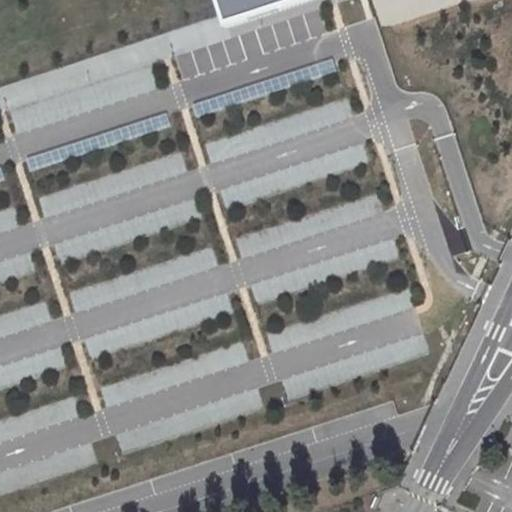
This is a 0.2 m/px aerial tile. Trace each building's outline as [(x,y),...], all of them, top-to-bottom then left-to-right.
[(223,0),(234,29),(320,0),(223,0)] [(225,92),(191,106),(195,117),(230,103),(225,92)] [(89,336),(95,354),(230,313),(224,291),(180,304),(181,308),(89,336)] [(19,360),(22,377),(44,373),(41,356),(19,360)] [(156,383),(174,381),(173,368),(154,370),(156,383)]
